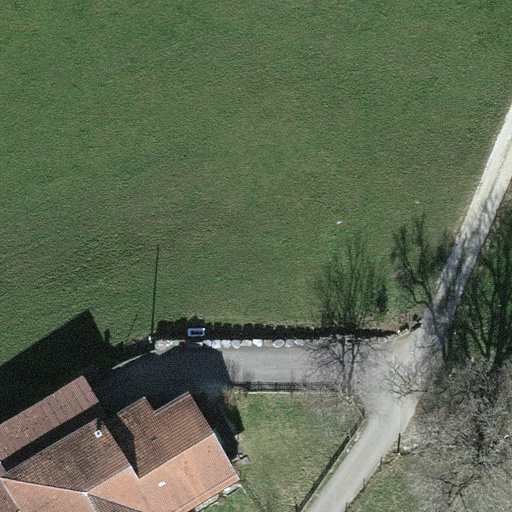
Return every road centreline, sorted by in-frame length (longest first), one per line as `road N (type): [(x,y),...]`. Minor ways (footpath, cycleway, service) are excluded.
road 1 (track): [(322,511),(428,341),(489,176),(511,136)]
road 2 (track): [(382,421),(511,419)]
